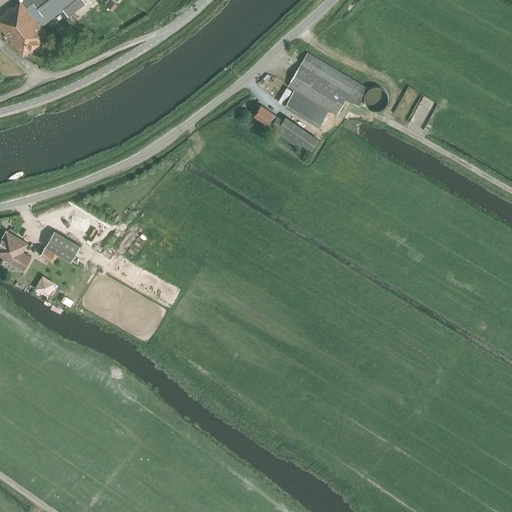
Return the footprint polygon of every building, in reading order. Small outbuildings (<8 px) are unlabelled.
[(74,0),(22,0),(21,1),(21,0),(13,6),(12,5),(0,14),(0,25),(23,55),(48,36),(41,27),(74,0)] [(338,112),(346,98),(355,103),(365,85),(308,51),(287,86),(294,90),(284,106),(295,112),(319,126),(327,112),(328,110),(332,112),(337,115),(338,112)] [(391,97),(391,96),(391,92),(389,89),(388,87),(384,85),(382,84),(379,83),(377,83),(374,84),(372,85),(370,86),(368,88),(366,90),(366,93),(365,96),(365,98),(366,101),(367,103),(369,105),(370,106),(373,108),(375,109),(378,109),(381,109),(382,109),(385,108),(387,106),(389,104),(390,102),(391,99),(391,97)] [(257,110),(255,112),(253,115),(266,124),(276,130),(275,131),(308,153),(313,147),(318,140),(285,117),(283,120),(277,116),(273,113),(261,104),(257,110)] [(0,255),(23,269),(31,257),(22,251),(28,243),(7,230),(6,230),(0,239),(0,255)] [(71,261),(80,246),(54,230),(45,246),(71,261)] [(53,257),(55,253),(44,247),(40,254),(51,261),(53,257)] [(54,284),(42,276),(34,288),(46,296),(54,284)]
